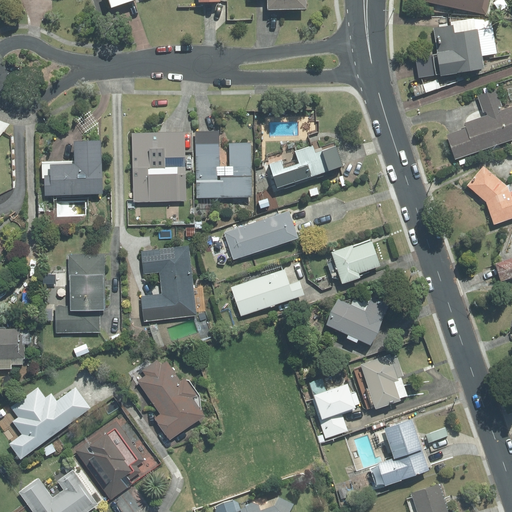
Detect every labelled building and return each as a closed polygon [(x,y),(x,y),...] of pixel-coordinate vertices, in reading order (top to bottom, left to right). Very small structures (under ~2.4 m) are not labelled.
[(267,0),(267,8),(309,9),(308,0),(267,0)] [(492,0),(424,0),(424,2),(489,17),(492,0)] [(450,25),(433,28),(437,56),(418,59),(421,76),(486,67),(480,27),(475,27),(474,18),(450,22),(450,25)] [(511,106),(504,109),(498,88),(476,95),(483,115),(465,121),(467,128),(447,134),(455,158),(511,138),(511,106)] [(220,132),(196,130),(196,198),(253,197),(252,142),(230,142),(231,165),(220,165),(220,132)] [(186,133),(133,131),(134,200),(186,200),(186,167),(166,167),(166,156),(186,156),(186,133)] [(102,139),(76,139),(74,162),(46,163),(47,196),(103,195),(102,139)] [(344,164),(336,144),(323,149),(322,146),(315,148),(314,145),(294,152),(298,162),(286,167),(283,158),(266,165),(277,191),(344,164)] [(511,190),(485,165),(469,185),(486,201),(496,225),(511,219),(511,190)] [(272,205),(269,195),(257,198),(260,208),(272,205)] [(293,239),(283,212),(218,235),(228,262),(293,239)] [(381,266),(373,241),(354,246),(353,243),(332,249),(335,259),(329,260),(334,279),(341,277),(343,282),(362,277),(360,272),(381,266)] [(192,244),(142,250),(145,272),(160,271),(162,292),(141,295),(144,320),(200,313),(192,244)] [(105,310),(106,256),(70,255),(69,306),(56,306),(55,334),(101,335),(102,310),(105,310)] [(511,255),(494,262),(501,282),(511,277),(511,255)] [(291,284),(285,268),(232,286),(242,316),(305,294),(300,281),(291,284)] [(352,304),(339,298),(326,324),(349,335),(347,338),(358,343),(360,339),(371,344),(391,304),(374,296),(371,302),(363,298),(361,302),(354,299),(352,304)] [(30,343),(31,327),(0,327),(0,370),(13,370),(13,365),(24,365),(24,358),(26,358),(26,343),(30,343)] [(90,351),(86,343),(74,348),(78,357),(90,351)] [(405,376),(397,355),(363,365),(376,410),(400,403),(399,399),(409,396),(403,376),(405,376)] [(199,395),(186,377),(183,380),(168,359),(161,363),(157,358),(135,371),(161,415),(156,417),(169,439),(207,415),(195,398),(199,395)] [(361,403),(358,392),(352,394),(349,383),(313,394),(314,399),(312,399),(325,439),(349,431),(343,412),(357,408),(355,405),(361,403)] [(50,439),(93,409),(77,387),(62,397),(59,392),(55,395),(52,392),(46,396),(39,388),(11,407),(17,417),(12,421),(21,435),(10,443),(21,459),(40,446),(47,456),(57,449),(50,439)] [(147,459),(118,416),(74,449),(111,498),(126,487),(121,480),(134,471),(137,475),(146,469),(142,463),(147,459)] [(425,447),(414,418),(385,429),(395,456),(396,458),(422,449),(425,447)] [(396,458),(395,456),(370,465),(378,487),(429,468),(422,449),(396,458)] [(54,496),(40,477),(19,493),(33,511),(87,511),(100,503),(74,469),(58,480),(64,488),(54,496)] [(353,489),(350,479),(335,485),(340,499),(348,496),(346,491),(353,489)] [(450,511),(441,483),(412,492),(418,511),(450,511)] [(292,511),(295,507),(282,501),(277,511),(261,511),(258,501),(246,505),(247,509),(242,511),(238,500),(214,508),(215,511),(292,511)]
